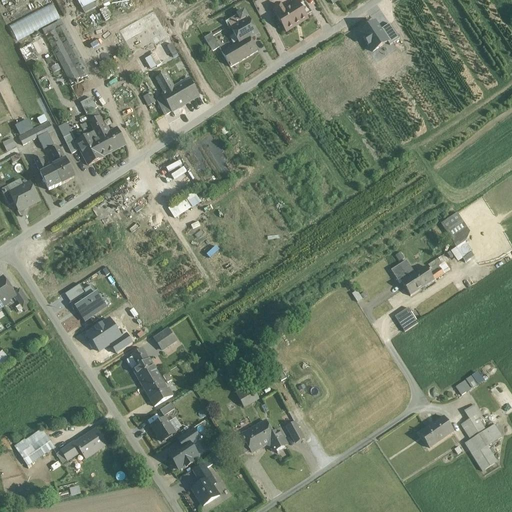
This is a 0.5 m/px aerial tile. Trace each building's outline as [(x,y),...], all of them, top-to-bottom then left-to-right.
[(76,0),(82,14),(99,6),(95,0),(76,0)] [(304,2),(299,6),(298,3),(284,12),(280,6),(275,5),(273,12),(276,17),(286,33),(307,19),(306,17),(311,14),(304,2)] [(15,40),(60,21),(53,5),(9,24),(15,40)] [(248,19),(231,29),(239,42),(249,36),(250,39),(257,35),(248,19)] [(62,21),(42,31),(45,36),(64,26),(62,21)] [(90,75),(64,26),(45,36),(71,85),(90,75)] [(219,48),(211,35),(204,39),(212,53),(219,48)] [(239,42),(221,53),(230,68),(258,52),(250,39),(249,36),(239,42)] [(33,58),(31,56),(49,47),(44,37),(21,48),(27,61),(33,58)] [(165,74),(157,79),(165,93),(173,88),(165,74)] [(165,93),(162,95),(163,97),(172,112),(172,113),(199,97),(189,80),(173,88),(165,93)] [(144,96),(148,106),(156,102),(151,93),(144,96)] [(163,97),(156,101),(164,117),(172,112),(163,97)] [(92,98),(73,105),(77,116),(96,110),(92,98)] [(96,111),(86,116),(89,123),(99,118),(96,111)] [(99,118),(89,123),(94,132),(96,135),(106,130),(105,129),(99,118)] [(15,127),(20,137),(33,130),(28,120),(15,127)] [(48,123),(33,130),(38,138),(44,150),(53,145),(48,135),(53,132),(48,123)] [(117,129),(109,133),(107,128),(105,129),(106,130),(96,135),(107,156),(125,146),(117,129)] [(20,137),(18,138),(23,146),(38,138),(33,130),(20,137)] [(90,135),(76,143),(88,167),(103,159),(103,158),(107,156),(96,135),(94,132),(89,135),(90,135)] [(72,134),(63,139),(66,144),(72,141),(73,141),(75,140),(72,134)] [(8,141),(2,144),(7,152),(12,149),(8,141)] [(72,141),(66,144),(71,155),(78,152),(73,141),(72,141)] [(65,161),(59,149),(51,153),(57,165),(53,168),(61,185),(62,185),(62,186),(68,182),(68,181),(74,178),(66,161),(65,161)] [(19,154),(11,158),(13,164),(22,159),(19,154)] [(48,170),(41,158),(34,162),(40,174),(48,191),(55,188),(55,189),(61,185),(53,168),(48,170)] [(11,195),(15,203),(19,211),(39,201),(30,185),(11,195)] [(7,187),(1,191),(9,207),(15,203),(11,195),(7,187)] [(194,193),(167,208),(173,218),(200,203),(194,193)] [(453,240),(458,247),(464,243),(473,237),(468,229),(465,231),(456,217),(440,227),(450,242),(453,240)] [(464,243),(458,247),(455,248),(462,259),(471,253),(464,243)] [(406,262),(391,271),(398,282),(400,281),(401,283),(414,275),(414,274),(406,262)] [(425,267),(414,274),(414,275),(401,283),(410,297),(434,281),(430,276),(425,267)] [(440,269),(430,276),(434,281),(444,275),(440,269)] [(3,279),(0,281),(0,303),(3,308),(3,307),(10,303),(9,301),(14,297),(15,297),(13,294),(3,279)] [(30,305),(20,290),(13,294),(15,297),(14,297),(23,309),(30,305)] [(418,324),(408,309),(394,318),(404,333),(418,324)] [(168,331),(155,340),(162,351),(176,342),(168,331)] [(149,361),(142,350),(131,356),(132,358),(138,367),(133,370),(137,378),(139,378),(144,387),(159,378),(149,361)] [(0,366),(8,360),(2,352),(0,353),(0,366)] [(132,358),(127,361),(126,363),(131,370),(133,370),(138,367),(132,358)] [(171,380),(167,373),(161,377),(166,384),(171,380)] [(477,386),(472,377),(466,381),(472,390),(477,386)] [(159,378),(144,387),(146,391),(145,391),(151,401),(167,391),(166,388),(159,378)] [(466,381),(455,388),(461,397),(472,390),(466,381)] [(250,386),(236,394),(244,408),(258,400),(250,386)] [(167,391),(151,401),(155,408),(174,397),(168,387),(166,388),(167,391)] [(170,405),(160,412),(164,418),(174,411),(170,405)] [(494,444),(479,423),(484,419),(474,406),(465,413),(470,420),(462,426),(472,440),(466,445),(485,472),(498,463),(488,448),(494,444)] [(444,418),(420,434),(430,449),(454,432),(444,418)] [(165,420),(151,429),(160,443),(174,434),(165,420)] [(266,422),(254,429),(254,430),(242,436),(241,436),(250,452),(252,454),(252,453),(263,447),(263,448),(266,446),(276,440),(273,435),(266,422)] [(294,424),(287,428),(296,444),(303,440),(294,424)] [(17,456),(19,455),(46,438),(41,430),(24,441),(24,440),(12,448),(17,456)] [(193,430),(178,441),(182,447),(188,443),(191,448),(200,441),(193,430)] [(96,431),(76,444),(75,443),(61,452),(68,463),(81,454),(85,460),(105,447),(96,431)] [(286,446),(279,432),(273,435),(276,440),(266,446),(271,448),(274,453),(276,452),(277,454),(286,449),(284,447),(286,446)] [(241,435),(228,442),(238,458),(250,452),(241,436),(242,436),(241,435)] [(46,438),(19,455),(26,467),(53,449),(46,438)] [(182,447),(169,456),(179,471),(185,467),(186,468),(193,464),(192,462),(198,458),(191,448),(188,443),(182,447)] [(218,454),(193,472),(196,476),(206,470),(222,459),(218,454)] [(206,470),(196,476),(201,484),(191,491),(202,508),(219,497),(208,480),(211,478),(206,470)] [(71,496),(80,493),(78,487),(69,489),(71,496)]
